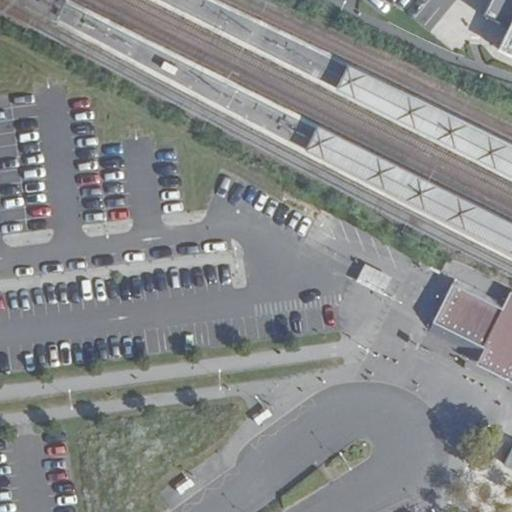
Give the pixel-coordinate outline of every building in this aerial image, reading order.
[(511,26),(500,51),(511,58),(511,26)] [(511,150),(342,65),(328,93),(511,185),(511,150)] [(511,227),(316,128),(304,152),(511,257),(511,227)] [(383,296),(392,277),(364,264),(355,282),(383,296)] [(507,302),(503,309),(490,303),(481,298),(453,284),(447,297),(439,314),(427,338),(478,363),(482,355),(493,361),(511,370),(511,384),(511,386),(511,296),(510,296),(507,302)] [(511,449),(503,467),(511,471),(511,449)]
